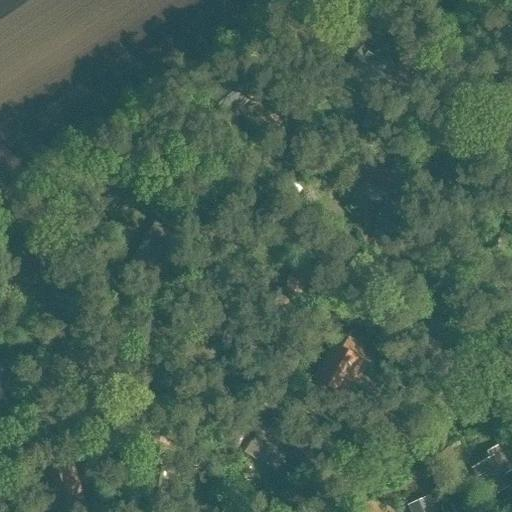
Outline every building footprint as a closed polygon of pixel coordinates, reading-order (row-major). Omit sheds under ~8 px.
[(361,45),(342,69),(370,91),(389,68),(361,45)] [(228,119),(259,94),(239,69),(208,93),(228,119)] [(362,97),(349,113),(364,125),(376,109),(362,97)] [(311,142),(313,137),(296,131),(294,136),(295,136),(289,151),(291,152),(286,164),(297,169),(308,141),(311,142)] [(463,165),(465,155),(452,151),(454,147),(455,144),(443,140),(438,158),(444,159),(438,184),(453,188),(460,166),(461,167),(462,165),(463,165)] [(379,180),(382,166),(369,163),(366,177),(379,180)] [(383,204),(376,229),(393,233),(399,210),(402,211),(405,200),(392,196),(394,192),(357,182),(353,196),(383,204)] [(146,194),(157,204),(167,194),(156,184),(146,194)] [(145,278),(149,271),(173,233),(159,224),(131,269),(145,278)] [(32,242),(14,251),(4,256),(20,290),(48,277),(32,242)] [(312,276),(315,265),(293,259),(293,261),(287,260),(285,268),(291,269),(290,270),(293,270),(286,295),(302,299),(308,277),(310,278),(311,275),(312,276)] [(279,307),(282,294),(267,290),(264,303),(279,307)] [(237,330),(242,311),(221,306),(216,324),(219,324),(212,348),(227,353),(235,329),(237,330)] [(447,361),(449,322),(429,321),(428,335),(419,334),(418,347),(428,348),(428,351),(429,351),(429,354),(430,354),(430,361),(447,361)] [(336,347),(315,382),(342,397),(363,362),(336,347)] [(284,458),(276,452),(283,440),(259,423),(253,432),(258,435),(246,454),(275,472),(284,458)] [(145,502),(169,504),(175,455),(169,455),(170,444),(162,443),(161,454),(160,453),(159,457),(150,456),(145,502)] [(511,472),(511,458),(504,444),(488,453),(491,458),(481,464),(481,465),(471,470),(476,480),(486,475),(497,495),(511,487),(505,476),(511,472)] [(85,511),(72,464),(41,472),(51,511),(85,511)] [(433,511),(426,495),(406,503),(409,511),(433,511)]
